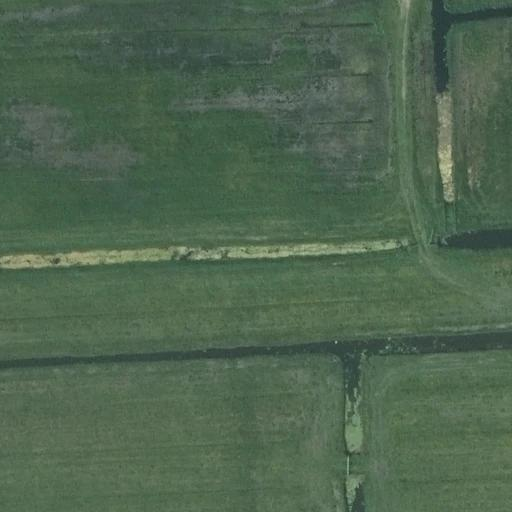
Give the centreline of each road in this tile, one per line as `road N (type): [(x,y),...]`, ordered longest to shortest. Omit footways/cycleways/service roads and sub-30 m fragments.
road 1 (track): [(407,0),(408,208),(431,260),(511,299)]
road 2 (track): [(511,361),(393,371),(373,390),(378,511)]
